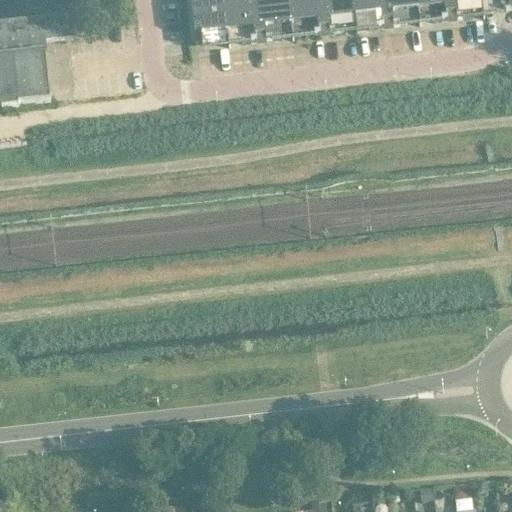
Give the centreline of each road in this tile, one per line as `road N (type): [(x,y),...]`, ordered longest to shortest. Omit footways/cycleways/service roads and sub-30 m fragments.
road 1 (residential): [(148,0),(158,93),(468,59),(511,43)]
road 2 (tertiary): [(0,443),(386,401)]
